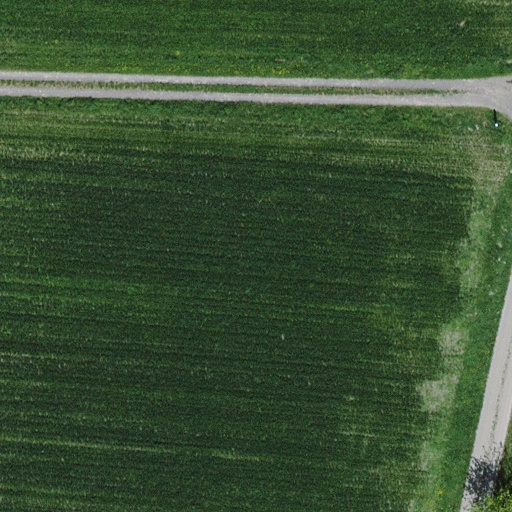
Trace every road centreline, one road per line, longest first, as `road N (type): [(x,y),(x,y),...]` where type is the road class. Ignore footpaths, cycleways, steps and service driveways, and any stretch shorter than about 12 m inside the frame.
road 1 (track): [(511,96),(0,75)]
road 2 (track): [(511,333),(477,511)]
